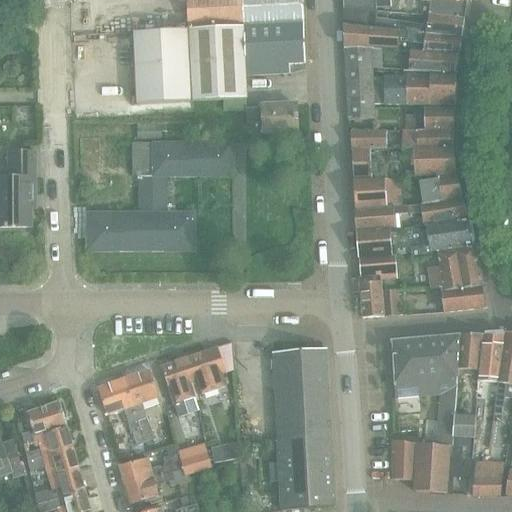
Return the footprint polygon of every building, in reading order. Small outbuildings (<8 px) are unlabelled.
[(187,0),(189,30),(304,24),(302,0),(187,0)] [(343,0),(344,7),(376,10),(375,0),(343,0)] [(429,16),(464,20),(467,2),(449,0),(421,0),(431,1),(429,16)] [(344,26),(375,29),(376,11),(376,10),(344,7),(344,26)] [(464,20),(429,16),(427,25),(397,22),(396,31),(461,37),(464,20)] [(7,35),(24,35),(24,23),(7,23),(7,35)] [(304,64),(306,64),(304,24),(189,30),(135,33),(138,105),(235,100),(246,100),(248,100),(247,75),(290,73),(304,69),(304,64)] [(375,29),(344,26),(343,25),(343,48),(345,48),(370,49),(381,49),(397,50),(398,39),(407,40),(407,42),(424,43),(423,51),(459,53),(461,37),(396,31),(375,29)] [(375,105),(373,68),(372,68),(370,49),(345,48),(348,119),(374,120),(374,105),(375,105)] [(381,49),(370,49),(372,68),(373,68),(381,69),(381,49)] [(425,72),(431,72),(456,74),(459,53),(423,51),(410,50),(408,71),(425,72)] [(6,64),(2,69),(2,75),(7,80),(13,79),(17,75),(17,68),(12,64),(6,64)] [(373,68),(375,105),(407,105),(409,76),(384,76),(383,68),(381,69),(373,68)] [(409,76),(407,105),(430,105),(431,72),(425,72),(425,76),(409,76)] [(431,72),(430,105),(455,106),(456,74),(431,72)] [(246,100),(235,100),(236,112),(247,111),(247,109),(246,100)] [(247,111),(247,124),(265,123),(265,133),(298,132),(296,105),(264,106),(264,108),(247,109),(247,111)] [(424,131),(454,130),(454,109),(424,109),(424,131)] [(405,131),(415,131),(415,116),(405,115),(405,131)] [(413,149),(453,149),(453,148),(454,130),(424,131),(415,131),(405,131),(402,131),(402,148),(413,149)] [(352,150),(370,149),(387,149),(386,131),(375,131),(350,132),(352,150)] [(370,149),(352,150),(354,179),(371,178),(370,149)] [(405,177),(426,176),(457,175),(456,173),(453,149),(413,149),(414,173),(405,174),(405,177)] [(0,227),(32,227),(32,178),(37,178),(37,150),(9,150),(9,177),(0,176),(0,227)] [(423,205),(463,200),(463,199),(462,200),(457,175),(426,176),(427,181),(419,183),(423,205)] [(371,178),(354,179),(356,210),(394,208),(403,207),(402,207),(400,179),(388,180),(387,178),(371,178)] [(403,207),(394,208),(394,214),(422,213),(422,216),(424,224),(425,224),(425,223),(469,217),(463,200),(423,205),(402,207),(403,207)] [(394,208),(356,210),(357,230),(395,226),(394,214),(394,208)] [(438,251),(474,246),(474,243),(469,218),(469,217),(425,223),(425,224),(429,246),(410,249),(411,252),(411,254),(412,260),(432,257),(431,252),(438,251)] [(395,226),(357,230),(360,258),(393,255),(391,230),(395,230),(395,226)] [(441,292),(483,288),(477,260),(474,246),(438,251),(440,267),(428,269),(431,292),(441,291),(441,292)] [(393,255),(360,258),(361,277),(381,275),(381,278),(398,277),(396,257),(393,257),(393,255)] [(381,275),(361,277),(358,277),(358,278),(353,278),(355,292),(361,292),(363,318),(385,317),(383,292),(382,282),(379,283),(379,278),(381,278),(381,275)] [(483,288),(441,292),(443,313),(487,308),(483,288)] [(399,291),(383,292),(384,313),(385,317),(400,316),(399,291)] [(511,398),(511,333),(505,332),(505,333),(504,333),(500,367),(498,383),(497,383),(494,406),(493,415),(502,416),(505,398),(511,398)] [(478,376),(477,389),(496,391),(497,383),(498,383),(500,367),(504,333),(483,334),(481,334),(478,376)] [(478,376),(481,334),(461,336),(458,379),(462,379),(465,376),(478,376)] [(456,416),(454,416),(457,394),(458,379),(461,336),(391,342),(395,401),(440,397),(436,445),(454,447),(454,437),(456,416)] [(223,374),(235,370),(232,342),(208,351),(221,388),(227,386),(223,374)] [(208,351),(182,360),(195,397),(197,401),(201,399),(200,396),(221,388),(208,351)] [(323,351),(272,354),(276,414),(277,439),(277,441),(331,437),(327,351),(323,351)] [(184,401),(195,397),(182,360),(161,367),(179,417),(188,414),(184,401)] [(150,371),(124,380),(146,442),(155,440),(154,438),(147,416),(146,416),(142,404),(159,398),(150,371)] [(137,445),(146,442),(124,380),(98,389),(107,416),(124,410),(132,433),(133,433),(137,445)] [(32,434),(33,437),(67,426),(61,402),(28,413),(35,433),(32,434)] [(456,416),(454,437),(471,439),(474,439),(476,417),(456,416)] [(25,455),(27,462),(74,448),(67,426),(33,437),(34,441),(38,440),(41,450),(25,455)] [(0,432),(0,476),(11,473),(12,477),(24,474),(14,442),(4,445),(0,432)] [(24,445),(32,443),(30,433),(22,435),(24,445)] [(335,508),(331,437),(277,441),(281,511),(335,508)] [(471,439),(454,437),(454,447),(436,445),(418,444),(415,481),(414,492),(452,495),(454,479),(468,479),(471,439)] [(392,479),(415,481),(418,444),(392,443),(392,479)] [(223,446),(211,448),(214,463),(226,461),(223,446)] [(177,447),(167,450),(169,457),(179,454),(179,453),(177,447)] [(46,468),(49,480),(80,471),(74,448),(27,462),(30,473),(46,468)] [(208,453),(181,461),(184,471),(185,477),(189,476),(195,474),(212,468),(208,453)] [(120,467),(125,486),(184,471),(181,461),(179,454),(169,457),(164,458),(166,467),(152,471),(148,458),(120,467)] [(488,479),(489,463),(476,463),(475,479),(488,479)] [(489,463),(488,479),(503,479),(504,464),(489,463)] [(86,492),(80,471),(49,480),(53,492),(49,493),(48,491),(33,495),(36,506),(86,492)] [(184,471),(125,486),(130,505),(159,497),(156,485),(170,481),(171,487),(190,482),(189,476),(185,477),(184,471)] [(474,478),(472,496),(472,497),(502,497),(503,479),(488,479),(475,479),(474,478)] [(52,511),(58,510),(58,511),(91,511),(86,492),(36,506),(37,511),(52,511)]
